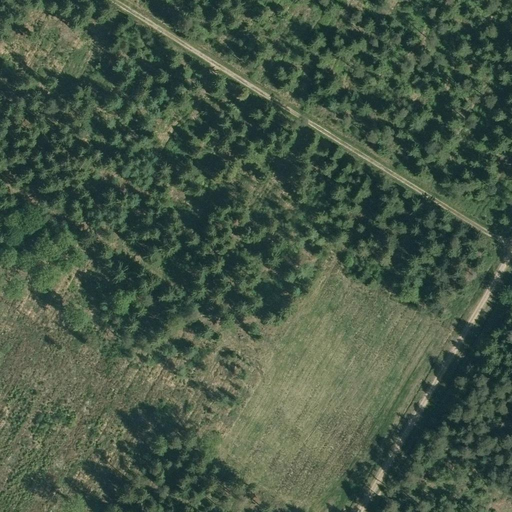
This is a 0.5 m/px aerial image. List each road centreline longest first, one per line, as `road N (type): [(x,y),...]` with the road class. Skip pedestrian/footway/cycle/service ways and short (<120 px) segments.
road 1 (track): [(511,243),(115,0)]
road 2 (track): [(511,251),(358,511)]
